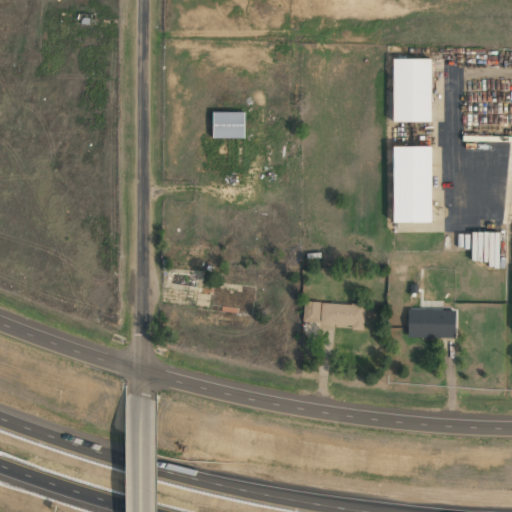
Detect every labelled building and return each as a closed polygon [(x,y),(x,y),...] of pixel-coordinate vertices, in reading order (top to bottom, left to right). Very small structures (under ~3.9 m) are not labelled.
[(431,59),(393,59),(392,122),(430,122),(431,59)] [(244,113),(212,112),(212,137),(243,138),(244,113)] [(430,223),(431,147),(393,146),(392,222),(430,223)] [(363,327),(364,304),(303,302),(302,324),(363,327)] [(407,337),(454,338),(455,310),(407,309),(407,337)]
